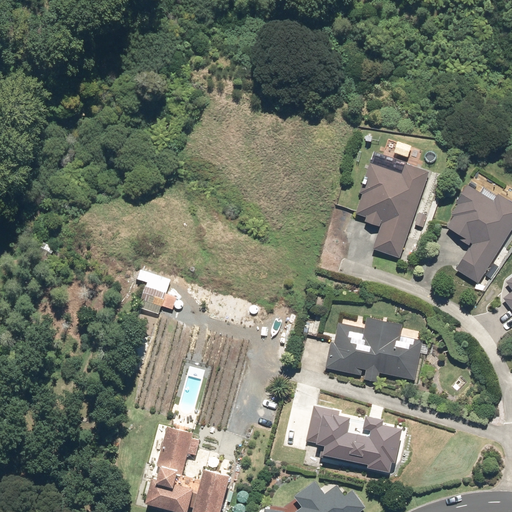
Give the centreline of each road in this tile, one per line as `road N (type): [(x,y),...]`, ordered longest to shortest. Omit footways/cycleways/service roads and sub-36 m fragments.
road 1 (residential): [(511,414),(494,352),(469,322),(408,287),(341,265)]
road 2 (unknown): [(511,437),(305,378)]
